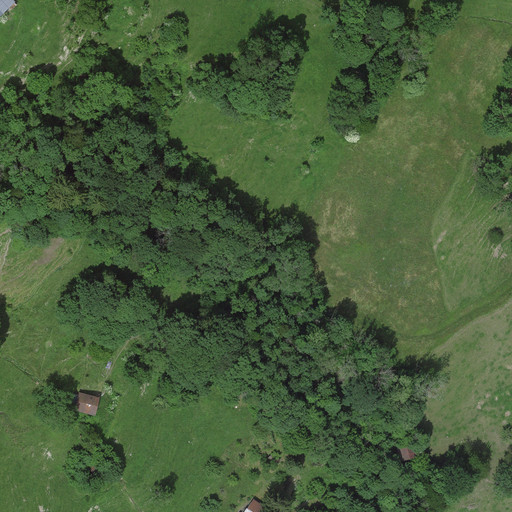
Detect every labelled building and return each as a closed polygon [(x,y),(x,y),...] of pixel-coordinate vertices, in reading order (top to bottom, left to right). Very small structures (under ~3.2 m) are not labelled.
[(13,0),(0,0),(0,16),(16,2),(13,0)] [(511,69),(499,100),(511,105),(511,69)] [(511,125),(511,110),(499,105),(493,120),(511,127),(511,125)] [(93,350),(90,356),(97,360),(100,354),(93,350)] [(99,397),(79,392),(74,410),(95,415),(99,397)] [(397,447),(400,461),(419,457),(416,442),(397,447)] [(110,471),(94,448),(73,463),(89,486),(110,471)] [(244,511),(242,511),(240,511),(239,511),(269,511),(272,509),(254,497),(244,511)]
